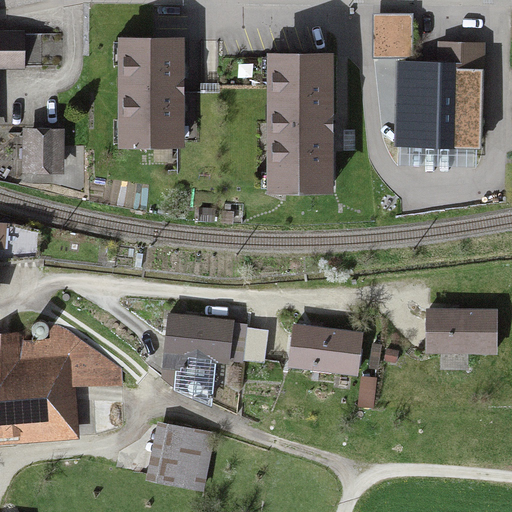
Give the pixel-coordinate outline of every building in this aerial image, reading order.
[(375,57),(394,57),(394,23),(375,23),(375,57)] [(413,23),(394,23),(394,57),(413,57),(413,23)] [(43,33),(0,32),(0,65),(42,65),(43,33)] [(179,143),(180,143),(180,41),(125,40),(125,41),(125,142),(125,143),(179,143)] [(400,142),(480,144),(482,46),(461,46),(461,68),(401,66),(400,142)] [(274,56),(274,188),(329,188),(329,56),(274,56)] [(34,162),(54,163),(55,138),(35,138),(34,162)] [(16,224),(0,223),(0,259),(23,261),(25,257),(39,258),(41,230),(16,224)] [(429,310),(428,350),(497,351),(497,311),(429,310)] [(164,365),(189,367),(188,373),(205,375),(208,357),(229,360),(234,323),(170,315),(164,365)] [(296,325),(291,364),(358,372),(362,334),(296,325)] [(23,440),(69,437),(63,358),(0,363),(0,430),(22,429),(23,440)] [(363,377),(360,405),(373,407),(377,379),(363,377)] [(168,424),(157,477),(204,486),(214,433),(168,424)] [(96,502),(94,511),(167,511),(172,485),(115,474),(115,477),(96,473),(91,501),(96,502)]
